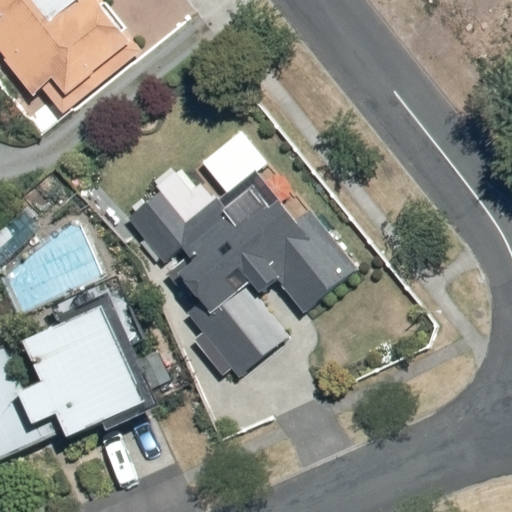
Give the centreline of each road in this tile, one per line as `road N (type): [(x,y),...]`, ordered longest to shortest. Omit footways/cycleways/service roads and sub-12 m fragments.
road 1 (residential): [(320,0),(446,154),(511,253)]
road 2 (residential): [(285,511),(400,459),(511,426)]
